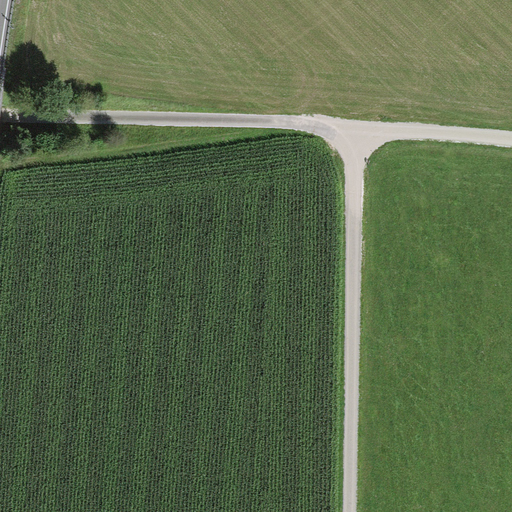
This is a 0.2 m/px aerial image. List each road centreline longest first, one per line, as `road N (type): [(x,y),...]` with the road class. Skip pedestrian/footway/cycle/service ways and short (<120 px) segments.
road 1 (track): [(0,115),(354,128),(344,511)]
road 2 (track): [(354,128),(511,138)]
